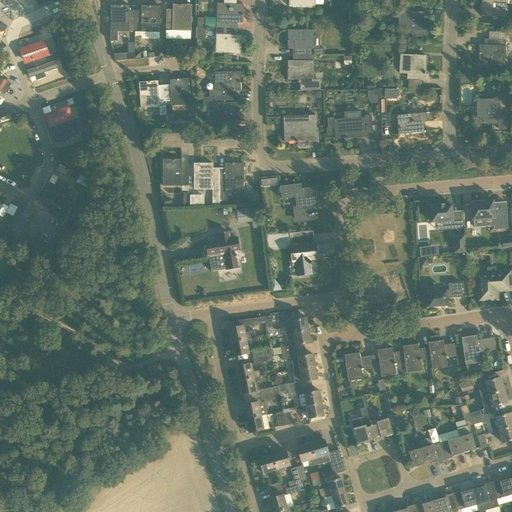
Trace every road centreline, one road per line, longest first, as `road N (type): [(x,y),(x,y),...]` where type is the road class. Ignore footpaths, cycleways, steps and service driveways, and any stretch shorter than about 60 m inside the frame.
road 1 (residential): [(451,155),(274,165),(255,141),(261,0)]
road 2 (residential): [(349,296),(340,206),(348,195),(511,180)]
road 3 (tertiary): [(171,319),(111,73)]
road 4 (tertiary): [(228,511),(171,319)]
road 5 (residential): [(239,448),(333,422),(322,342)]
road 6 (track): [(131,371),(0,285)]
road 7 (track): [(0,456),(131,371)]
road 8 (residential): [(451,155),(454,0)]
road 9 (residential): [(354,336),(501,314)]
road 10 (unclassified): [(239,448),(210,313)]
road 11 (residential): [(32,104),(49,162),(38,195),(0,183)]
road 12 (residential): [(406,490),(398,454),(374,453),(352,464),(364,503)]
